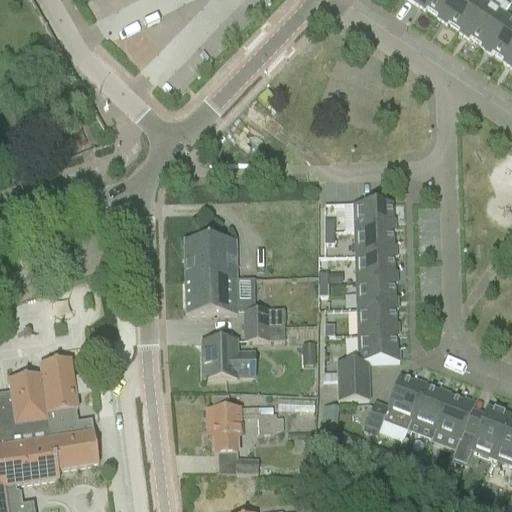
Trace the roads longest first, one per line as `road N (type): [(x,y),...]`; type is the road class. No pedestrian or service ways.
road 1 (residential): [(511,377),(449,352),(445,172)]
road 2 (tertiary): [(171,148),(312,0)]
road 3 (residential): [(171,148),(71,48),(44,0)]
road 4 (residential): [(147,351),(119,381),(134,511)]
road 5 (tertiary): [(166,511),(147,351)]
road 6 (tertiary): [(147,351),(139,196)]
road 7 (residential): [(322,0),(443,87)]
road 8 (residential): [(0,235),(139,196)]
